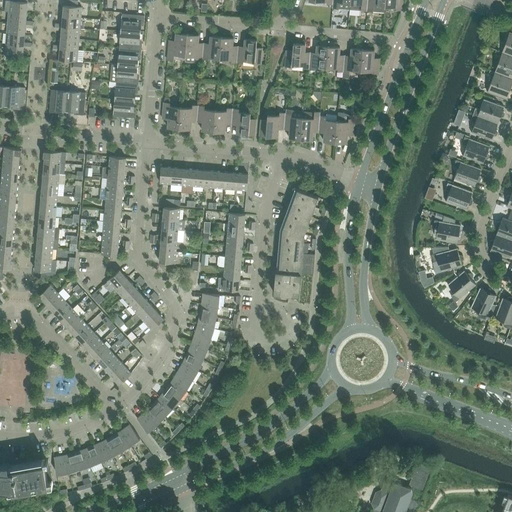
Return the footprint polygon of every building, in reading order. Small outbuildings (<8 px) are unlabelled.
[(333,0),(333,4),(332,8),(350,9),(350,0),(333,0)] [(350,0),(350,9),(367,11),(367,0),(350,0)] [(367,0),(367,11),(384,12),(384,7),(385,0),(367,0)] [(385,0),(384,7),(396,8),(395,10),(402,10),(402,0),(385,0)] [(9,1),(8,12),(26,13),(27,2),(26,2),(14,1),(9,1)] [(63,17),(81,18),(82,7),(78,7),(65,6),(64,5),(63,17)] [(8,12),(8,22),(26,24),(25,27),(32,28),(33,22),(26,21),(26,13),(8,12)] [(122,20),(121,31),(141,33),(142,22),(144,22),(144,16),(122,14),(122,20)] [(58,30),(62,30),(62,27),(80,29),(81,18),(63,17),(62,25),(59,24),(58,30)] [(8,22),(7,33),(25,35),(25,27),(26,24),(8,22)] [(62,30),(61,38),(79,40),(80,29),(62,27),(62,30)] [(120,42),(119,48),(141,50),(142,43),(140,43),(141,33),(121,31),(120,42)] [(511,33),(510,32),(502,53),(511,56),(511,33)] [(7,33),(6,44),(24,46),(24,43),(25,35),(7,33)] [(185,60),(187,34),(176,33),(175,43),(169,42),(168,60),(174,61),(174,59),(185,60)] [(187,34),(185,60),(185,62),(196,63),(197,59),(202,59),(204,45),(198,45),(199,35),(187,34)] [(209,58),(220,59),(222,37),(210,36),(210,46),(204,45),(202,59),(209,60),(209,58)] [(237,62),(238,48),(232,48),(233,38),(222,37),(220,59),(231,60),(231,62),(237,62)] [(60,49),(78,50),(79,40),(61,38),(60,46),(60,49)] [(244,49),(238,48),(237,62),(243,63),(243,61),(254,62),(254,64),(261,64),(262,48),(256,48),(257,40),(245,39),(244,49)] [(24,46),(6,44),(5,55),(23,57),(23,48),(27,49),(27,43),(24,43),(24,46)] [(303,68),(309,69),(310,55),(304,54),(305,45),(293,43),(293,51),(287,50),(285,66),(292,67),(292,65),(303,66),(303,68)] [(57,46),(56,51),(60,52),(59,60),(77,62),(78,50),(60,49),(60,46),(57,46)] [(326,68),(328,47),(328,46),(317,46),(316,55),(310,55),(309,69),(315,69),(315,67),(326,68)] [(337,71),(343,72),(345,58),(339,57),(339,47),(328,47),(326,68),(338,69),(337,71)] [(119,54),(118,65),(138,67),(139,56),(141,56),(141,50),(119,48),(119,54)] [(343,72),(350,72),(350,70),(361,71),(363,50),(351,49),(350,58),(345,58),(343,72)] [(363,50),(361,71),(372,72),(372,74),(378,75),(379,61),(373,60),(374,50),(363,50)] [(511,78),(511,56),(502,53),(495,72),(511,78)] [(117,76),(116,82),(138,84),(139,77),(137,77),(138,67),(118,65),(117,76)] [(506,100),(511,82),(511,78),(495,72),(487,93),(506,100)] [(116,88),(115,99),(135,100),(136,90),(138,90),(138,84),(116,82),(116,88)] [(0,105),(6,106),(8,86),(0,85),(0,105)] [(6,106),(17,107),(17,109),(23,110),(25,88),(19,87),(8,86),(6,106)] [(51,90),(49,112),(56,113),(56,110),(67,111),(69,91),(58,90),(51,90)] [(69,91),(67,111),(77,112),(77,114),(84,115),(86,93),(79,92),(69,91)] [(135,100),(115,99),(114,110),(113,116),(135,118),(136,111),(134,111),(135,100)] [(475,108),(473,114),(498,123),(500,117),(502,118),(504,117),(505,114),(504,112),(502,111),(504,107),(484,99),(480,110),(475,108)] [(168,128),(179,129),(181,107),(170,106),(170,103),(164,103),(163,117),(169,117),(168,128)] [(191,119),(197,120),(198,106),(192,105),(192,108),(181,107),(179,129),(190,130),(191,119)] [(202,131),(214,132),(215,110),(204,109),(204,106),(198,106),(197,120),(203,120),(202,131)] [(226,122),(232,123),(233,109),(227,108),(226,111),(215,110),(214,132),(225,133),(226,122)] [(233,109),(232,123),(238,123),(237,134),(254,135),(256,119),(250,119),(250,113),(239,112),(239,109),(233,109)] [(292,110),(286,110),(286,113),(284,127),(290,128),(289,138),(301,140),(303,112),(292,111),(292,110)] [(303,112),(303,117),(301,140),(312,141),(313,130),(319,130),(320,116),(320,113),(314,112),(314,113),(303,112)] [(278,127),(284,127),(286,113),(279,113),(279,116),(267,115),(267,120),(261,120),(259,136),(277,137),(278,127)] [(498,123),(473,114),(470,121),(475,122),(471,133),(491,140),(493,136),(495,137),(497,135),(498,132),(497,130),(495,129),(498,123)] [(326,117),(320,116),(319,130),(325,131),(324,141),(335,142),(337,120),(326,119),(326,117)] [(337,120),(335,142),(346,144),(347,133),(353,133),(354,119),(348,119),(348,121),(337,120)] [(490,156),(489,153),(487,153),(489,146),(464,137),(462,144),(466,145),(463,156),(483,163),(484,159),(486,160),(489,159),(490,156)] [(4,147),(3,158),(19,160),(20,154),(21,155),(22,149),(4,147)] [(45,157),(44,162),(60,163),(61,152),(44,150),(43,157),(45,157)] [(109,167),(125,169),(126,158),(110,156),(109,167)] [(2,169),(18,170),(19,160),(3,158),(2,169)] [(454,179),(474,186),(476,182),(478,183),(480,182),(481,179),(480,176),(478,176),(481,169),(456,160),(453,167),(458,168),(454,179)] [(60,163),(44,162),(43,172),(59,174),(60,163)] [(125,169),(109,167),(108,178),(124,179),(125,169)] [(171,184),(172,168),(161,167),(160,183),(171,184)] [(172,168),(171,184),(182,185),(183,169),(172,168)] [(2,169),(2,180),(18,181),(18,170),(2,169)] [(182,185),(193,186),(194,170),(183,169),(182,185)] [(193,186),(203,187),(205,171),(194,170),(193,186)] [(205,171),(203,187),(215,188),(217,172),(205,171)] [(43,172),(42,183),(58,185),(59,174),(43,172)] [(215,188),(225,188),(226,173),(217,172),(215,188)] [(226,173),(225,188),(236,189),(237,173),(226,173)] [(237,173),(236,189),(247,190),(248,174),(237,173)] [(124,179),(108,178),(107,189),(123,190),(124,179)] [(2,180),(1,190),(17,192),(18,181),(2,180)] [(41,194),(57,195),(58,185),(42,183),(41,194)] [(467,205),(469,206),(471,205),(473,202),(471,199),(470,199),(472,192),(447,183),(445,190),(449,191),(445,202),(466,209),(467,205)] [(123,190),(107,189),(106,200),(122,201),(123,190)] [(17,192),(1,190),(0,197),(0,201),(16,203),(17,192)] [(282,230),(279,271),(276,271),(274,293),(299,296),(301,274),(313,275),(315,255),(303,253),(304,235),(318,197),(297,190),(282,230)] [(41,194),(40,205),(56,206),(57,195),(41,194)] [(105,210),(121,212),(122,201),(106,200),(105,210)] [(16,203),(0,201),(0,212),(15,213),(16,203)] [(40,205),(40,215),(55,217),(56,206),(40,205)] [(164,207),(163,218),(179,220),(180,209),(164,207)] [(104,221),(120,223),(121,212),(105,210),(104,221)] [(0,212),(0,222),(14,224),(15,213),(0,212)] [(244,225),(245,214),(229,213),(228,224),(244,225)] [(498,228),(496,234),(511,240),(511,214),(511,215),(509,220),(502,217),(500,222),(499,221),(497,222),(496,225),(496,227),(498,228)] [(39,226),(55,228),(55,217),(40,215),(39,226)] [(163,218),(162,229),(178,230),(179,220),(163,218)] [(436,239),(457,243),(458,239),(460,239),(462,238),(462,234),(461,232),(459,232),(460,225),(434,220),(433,228),(438,228),(436,239)] [(120,223),(104,221),(103,232),(119,233),(120,223)] [(0,222),(0,233),(13,235),(14,224),(0,222)] [(243,236),(244,225),(228,224),(227,235),(243,236)] [(54,238),(55,228),(39,226),(38,237),(54,238)] [(162,229),(161,240),(177,241),(178,230),(162,229)] [(119,233),(103,232),(102,243),(118,244),(119,233)] [(0,244),(12,246),(13,235),(0,233),(0,244)] [(511,240),(496,234),(494,240),(492,239),(490,241),(489,244),(489,246),(491,247),(490,251),(510,259),(511,253),(511,240)] [(242,247),(243,236),(227,235),(226,246),(242,247)] [(53,249),(54,238),(38,237),(37,248),(53,249)] [(161,240),(160,251),(176,252),(177,241),(161,240)] [(118,244),(102,243),(101,254),(117,255),(118,244)] [(12,246),(0,244),(0,255),(11,256),(12,246)] [(241,258),(242,247),(226,246),(226,256),(241,258)] [(36,259),(52,260),(53,249),(37,248),(36,259)] [(461,262),(462,261),(464,259),(463,256),(461,255),(459,255),(457,248),(431,255),(433,262),(438,261),(441,272),(462,266),(461,262)] [(176,252),(160,251),(159,262),(175,263),(176,252)] [(11,256),(0,255),(0,266),(3,267),(10,267),(11,256)] [(241,268),(241,258),(226,256),(225,267),(241,268)] [(42,270),(46,271),(51,271),(52,260),(36,259),(35,270),(42,270)] [(241,268),(225,267),(224,278),(240,279),(241,268)] [(107,281),(115,289),(127,278),(119,270),(107,281)] [(451,296),(456,302),(476,285),(471,279),(473,278),(473,276),(471,273),(468,273),(467,274),(464,271),(447,284),(455,293),(451,296)] [(122,297),(134,286),(127,278),(115,289),(122,297)] [(240,279),(224,278),(223,289),(239,290),(240,279)] [(45,279),(41,280),(48,287),(51,285),(45,279)] [(39,295),(46,304),(58,293),(51,285),(48,287),(39,295)] [(141,294),(134,286),(122,297),(129,305),(141,294)] [(481,312),(479,316),(485,320),(486,318),(490,320),(496,305),(493,303),(497,296),(490,293),(491,291),(490,289),(487,287),(485,288),(484,290),(480,288),(470,307),(481,312)] [(46,304),(53,312),(65,301),(58,293),(46,304)] [(98,295),(94,299),(98,304),(104,299),(100,293),(98,295)] [(202,304),(219,307),(220,295),(203,293),(202,304)] [(149,302),(141,294),(129,305),(137,313),(149,302)] [(503,326),(510,329),(511,323),(511,297),(510,297),(507,298),(507,299),(502,298),(495,318),(505,322),(503,326)] [(53,312),(61,320),(73,309),(65,301),(53,312)] [(137,313),(144,321),(156,310),(149,302),(137,313)] [(200,314),(216,317),(219,307),(202,304),(200,314)] [(61,320),(68,328),(80,317),(73,309),(61,320)] [(156,310),(144,321),(151,329),(163,319),(156,310)] [(198,324),(214,329),(216,317),(200,314),(198,324)] [(68,328),(75,336),(87,325),(80,317),(68,328)] [(194,335),(211,339),(214,329),(198,324),(194,335)] [(75,336),(82,344),(94,333),(87,325),(75,336)] [(82,344),(90,352),(102,341),(94,333),(82,344)] [(191,344),(207,350),(211,339),(194,335),(191,344)] [(90,352),(97,360),(109,349),(102,341),(90,352)] [(191,344),(187,353),(202,360),(207,350),(191,344)] [(97,360),(104,368),(116,357),(109,349),(97,360)] [(187,353),(183,363),(198,371),(202,360),(187,353)] [(123,365),(116,357),(104,368),(112,376),(123,365)] [(183,363),(177,372),(192,380),(198,371),(183,363)] [(123,365),(112,376),(119,384),(131,373),(123,365)] [(177,372),(172,380),(186,390),(192,380),(177,372)] [(172,380),(166,389),(179,399),(186,390),(172,380)] [(166,389),(160,397),(173,408),(179,399),(166,389)] [(160,397),(152,404),(165,416),(173,408),(160,397)] [(152,404),(145,412),(157,424),(165,416),(152,404)] [(157,424),(145,412),(137,418),(148,432),(157,424)] [(130,424),(121,431),(130,445),(140,438),(130,424)] [(121,431),(112,436),(121,451),(130,445),(121,431)] [(112,436),(103,442),(111,457),(121,451),(112,436)] [(103,442),(94,445),(100,461),(111,457),(103,442)] [(94,445),(84,449),(90,465),(100,461),(94,445)] [(74,452),(79,469),(90,465),(84,449),(74,452)] [(79,469),(74,452),(64,455),(68,472),(79,469)] [(68,472),(64,455),(54,457),(57,474),(68,472)] [(0,489),(7,490),(7,494),(31,489),(53,485),(48,458),(43,459),(44,462),(9,468),(8,463),(3,462),(1,468),(0,467),(0,489)] [(375,492),(371,503),(374,509),(372,511),(413,511),(417,504),(414,500),(410,498),(412,493),(411,489),(395,483),(395,480),(388,477),(384,481),(381,490),(375,492)] [(511,511),(511,496),(508,495),(501,511),(511,511)]
